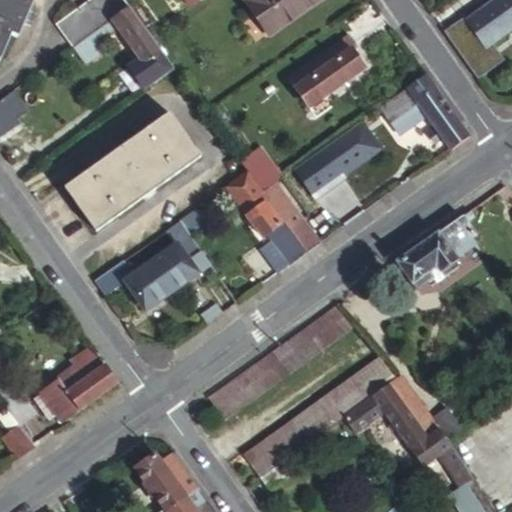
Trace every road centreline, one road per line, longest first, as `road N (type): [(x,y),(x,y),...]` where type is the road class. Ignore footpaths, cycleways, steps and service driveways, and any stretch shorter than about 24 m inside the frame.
road 1 (residential): [(156,396),(499,150)]
road 2 (residential): [(0,184),(156,396)]
road 3 (residential): [(0,508),(156,396)]
road 4 (residential): [(392,0),(499,150)]
road 5 (residential): [(156,396),(239,511)]
